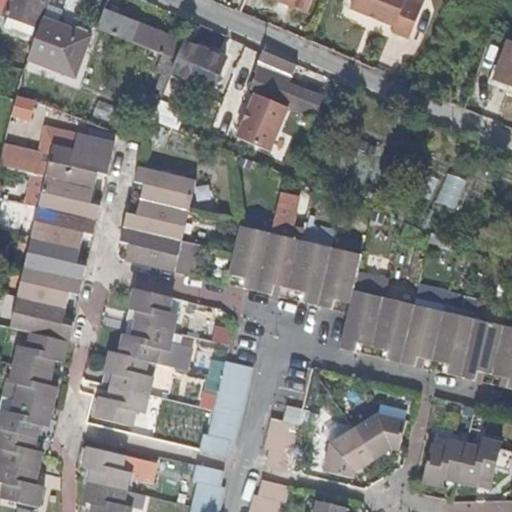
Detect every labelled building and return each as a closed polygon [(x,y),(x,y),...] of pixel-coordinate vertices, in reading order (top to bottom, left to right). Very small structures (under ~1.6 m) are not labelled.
[(0,0),(0,11),(36,25),(45,0),(0,0)] [(309,0),(262,0),(303,14),(309,0)] [(352,0),(349,10),(392,26),(390,31),(407,37),(419,5),(415,4),(416,0),(352,0)] [(107,9),(99,27),(176,58),(184,40),(107,9)] [(44,17),(28,58),(76,75),(91,35),(44,17)] [(511,41),(507,39),(494,80),(511,85),(511,41)] [(184,44),(170,78),(201,89),(206,77),(217,81),(224,61),(184,44)] [(322,96),(289,82),(291,77),(293,78),(299,64),(264,50),(258,63),(262,65),(254,86),(316,111),(322,96)] [(240,141),(271,154),(291,106),(260,93),(240,141)] [(8,116),(29,119),(32,97),(11,94),(8,116)] [(154,121),(179,131),(187,109),(162,100),(154,121)] [(75,150),(78,137),(48,129),(42,156),(38,175),(45,176),(52,145),(75,150)] [(78,137),(75,150),(113,159),(116,143),(78,135),(78,137)] [(52,145),(45,176),(95,188),(98,179),(99,173),(109,175),(113,159),(75,150),(52,145)] [(38,175),(42,156),(6,148),(2,167),(38,175)] [(198,179),(141,165),(137,179),(147,182),(145,189),(143,198),(191,210),(198,179)] [(447,172),(435,202),(454,210),(466,180),(447,172)] [(431,201),(439,178),(426,174),(418,196),(431,201)] [(95,188),(45,176),(38,206),(98,220),(102,207),(92,204),(94,196),(95,188)] [(272,230),(293,234),(302,197),(281,192),(272,230)] [(127,226),(184,240),(191,210),(143,198),(142,204),(139,213),(130,211),(127,226)] [(2,199),(0,205),(0,221),(12,225),(18,203),(2,199)] [(38,206),(32,235),(82,247),(84,240),(85,233),(95,234),(98,220),(38,206)] [(243,225),(231,273),(238,275),(246,277),(244,287),(259,291),(274,232),(243,225)] [(132,247),(129,259),(177,270),(184,240),(127,226),(123,240),(133,243),(132,247)] [(274,232),(259,291),(274,294),(277,285),(280,286),(291,288),(303,240),(274,232)] [(82,247),(32,235),(25,266),(85,279),(88,265),(78,263),(80,254),(82,247)] [(319,305),(332,247),(303,240),(291,288),(299,290),(307,292),(305,302),(319,305)] [(354,290),(363,255),(332,247),(319,305),(333,309),(336,299),(340,300),(351,303),(354,290)] [(81,294),(85,279),(25,266),(19,296),(68,307),(70,300),(71,292),(81,294)] [(164,293),(127,284),(122,305),(132,308),(130,314),(129,320),(165,329),(169,310),(161,308),(164,293)] [(375,346),(386,297),(354,290),(351,303),(349,313),(341,348),(358,352),(360,343),(364,343),(375,346)] [(70,343),(74,327),(64,325),(66,315),(68,307),(19,296),(12,327),(31,332),(70,343)] [(403,362),(416,304),(386,297),(375,346),(385,348),(390,349),(388,359),(403,362)] [(435,360),(446,311),(416,304),(403,362),(418,366),(420,357),(423,357),(435,360)] [(462,376),(475,318),(446,311),(435,360),(446,362),(450,363),(448,373),(462,376)] [(494,374),(506,325),(475,318),(462,376),(477,380),(479,370),(483,371),(494,374)] [(165,329),(129,320),(127,326),(126,331),(117,329),(112,348),(123,350),(123,352),(149,358),(152,344),(161,346),(165,329)] [(511,326),(506,325),(494,374),(504,376),(510,378),(508,387),(511,387),(511,326)] [(65,361),(70,343),(31,332),(28,345),(18,343),(13,363),(52,372),(54,366),(55,360),(65,361)] [(123,350),(112,348),(107,368),(116,371),(115,377),(113,384),(149,393),(153,374),(145,372),(149,358),(123,352),(123,350)] [(253,365),(226,358),(223,374),(249,381),(253,365)] [(52,372),(13,363),(8,381),(18,383),(15,397),(53,406),(58,387),(49,384),(51,378),(52,372)] [(249,381),(223,374),(222,377),(219,390),(246,396),(249,381)] [(149,393),(113,384),(111,391),(110,398),(102,396),(97,415),(133,424),(136,410),(144,412),(149,393)] [(246,396),(219,390),(216,406),(242,411),(246,396)] [(53,406),(15,397),(12,412),(3,410),(0,422),(0,428),(38,437),(39,431),(41,425),(48,426),(53,406)] [(213,419),(239,425),(242,411),(216,406),(215,409),(213,419)] [(355,428),(374,458),(388,449),(390,448),(399,450),(405,421),(376,414),(355,428)] [(300,425),(272,418),(269,434),(296,441),(300,425)] [(213,419),(210,433),(209,434),(231,439),(235,440),(239,425),(213,419)] [(38,437),(0,428),(0,447),(4,449),(0,464),(39,473),(44,451),(35,449),(36,443),(38,437)] [(359,468),(374,458),(355,428),(331,444),(325,471),(353,478),(356,470),(359,468)] [(204,431),(200,447),(228,453),(231,439),(209,434),(210,433),(204,431)] [(271,450),(293,455),(296,441),(269,434),(265,448),(271,450)] [(480,448),(466,445),(457,482),(477,487),(479,479),(486,480),(492,482),(502,444),(482,438),(480,448)] [(457,482),(466,445),(447,440),(445,449),(431,446),(421,483),(442,488),(445,479),(451,481),(457,482)] [(92,475),(90,481),(127,489),(131,471),(122,469),(125,454),(90,446),(85,466),(93,469),(92,475)] [(298,457),(293,455),(271,450),(267,464),(294,472),(298,457)] [(221,483),(224,468),(196,462),(192,477),(198,479),(199,478),(221,483)] [(39,473),(0,464),(0,465),(0,483),(6,485),(3,499),(41,508),(46,486),(36,484),(37,478),(39,473)] [(225,484),(221,483),(199,478),(198,479),(195,493),(222,499),(225,484)] [(288,501),(291,486),(264,479),(260,494),(282,500),(288,501)] [(127,489),(90,481),(85,503),(93,505),(92,508),(91,511),(130,511),(133,505),(124,503),(127,489)] [(204,511),(218,511),(222,499),(195,493),(193,504),(192,509),(204,511)] [(270,511),(279,511),(282,500),(260,494),(255,493),(252,507),(270,511)] [(345,511),(346,508),(318,501),(315,511),(345,511)]
